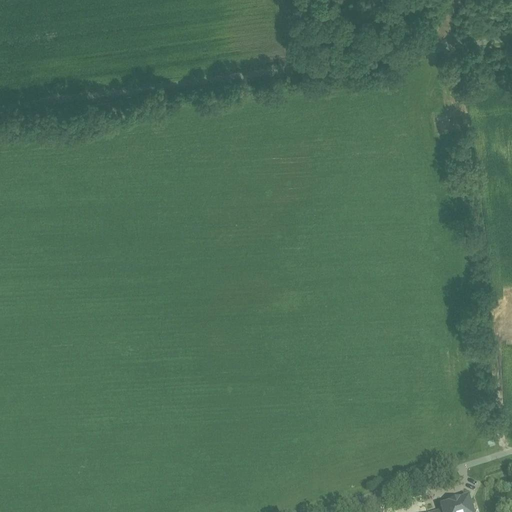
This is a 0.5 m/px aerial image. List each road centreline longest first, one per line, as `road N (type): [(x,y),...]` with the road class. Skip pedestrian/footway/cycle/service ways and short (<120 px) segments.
road 1 (unclassified): [(0,111),(511,38)]
road 2 (unclassified): [(511,452),(325,511)]
